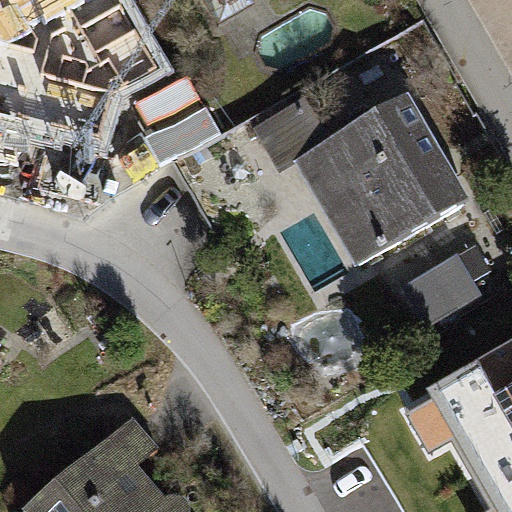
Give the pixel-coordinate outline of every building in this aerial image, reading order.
[(216,0),(224,13),(246,0),(216,0)] [(0,111),(80,131),(101,43),(8,21),(0,53),(0,111)] [(358,266),(467,206),(408,100),(299,160),(358,266)] [(466,256),(404,285),(424,327),(486,298),(466,256)] [(511,351),(432,398),(477,475),(511,455),(511,351)] [(158,450),(129,418),(20,511),(190,511),(191,506),(182,496),(170,494),(164,499),(137,468),(158,450)] [(511,511),(511,455),(477,475),(497,511),(511,511)]
